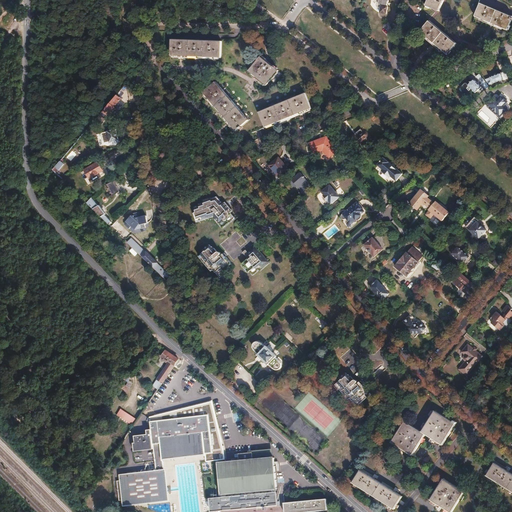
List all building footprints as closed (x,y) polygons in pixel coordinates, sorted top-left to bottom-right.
[(373,0),(376,3),(376,6),(381,9),(381,13),(387,14),(388,6),(387,6),(388,2),(389,2),(389,0),(373,0)] [(427,0),(425,6),(439,12),(444,0),(427,0)] [(511,16),(481,3),(475,16),(507,30),(511,19),(511,16)] [(430,21),(420,32),(447,55),(457,44),(430,21)] [(172,40),(171,56),(221,58),(222,41),(172,40)] [(261,57),(248,71),(266,86),(278,71),(261,57)] [(506,72),(486,79),(490,85),(504,79),(505,80),(509,79),(506,72)] [(480,74),(477,77),(487,89),(490,87),(480,74)] [(461,87),(461,88),(463,90),(463,92),(465,94),(468,94),(472,90),(475,93),(481,87),(474,79),(468,85),(466,84),(465,83),(461,87)] [(216,82),(203,93),(235,131),(248,120),(216,82)] [(485,104),(501,118),(510,108),(508,106),(511,102),(502,92),(499,96),(496,93),(485,104)] [(305,93),(259,112),(265,128),(311,109),(305,93)] [(120,99),(116,95),(102,112),(106,116),(110,113),(114,109),(113,107),(120,99)] [(99,115),(94,121),(99,125),(103,118),(99,115)] [(107,132),(101,134),(104,144),(110,142),(111,143),(112,144),(114,144),(115,144),(117,143),(118,142),(118,140),(116,129),(107,132)] [(355,134),(350,138),(359,149),(370,141),(366,137),(367,136),(368,135),(367,134),(367,133),(366,132),(365,132),(364,132),(363,132),(362,133),(357,137),(355,134)] [(326,137),(318,144),(329,157),(337,150),(326,137)] [(383,157),(377,165),(382,169),(381,170),(390,178),(391,176),(396,181),(402,173),(397,169),(396,170),(388,163),(389,162),(383,157)] [(278,158),(269,166),(279,177),(288,169),(278,158)] [(53,169),(52,170),(55,172),(63,163),(60,161),(53,169)] [(98,162),(84,170),(91,180),(100,174),(99,172),(103,170),(98,162)] [(300,173),(291,180),(300,190),(309,183),(300,173)] [(114,180),(107,185),(114,195),(121,190),(114,180)] [(309,183),(300,190),(304,194),(312,187),(309,183)] [(330,185),(321,192),(324,195),(323,196),(327,201),(328,200),(331,204),(333,202),(332,201),(338,196),(330,185)] [(421,189),(409,203),(417,209),(423,202),(430,207),(429,209),(429,210),(427,213),(427,215),(429,216),(431,216),(434,213),(442,220),(449,212),(436,201),(434,203),(427,197),(429,195),(421,189)] [(92,197),(87,203),(109,224),(112,222),(107,212),(108,211),(100,204),(99,205),(92,197)] [(197,212),(196,212),(198,219),(203,218),(203,219),(209,217),(210,219),(215,218),(222,226),(227,222),(228,224),(234,219),(223,206),(224,204),(222,201),(220,202),(218,199),(212,201),(212,200),(204,202),(205,204),(200,206),(201,207),(196,209),(197,212)] [(344,212),(341,215),(341,217),(343,218),(345,219),(346,218),(351,224),(356,220),(359,220),(361,218),(361,216),(360,214),(364,211),(356,202),(348,209),(347,212),(344,212)] [(139,224),(146,223),(144,211),(134,213),(130,215),(124,222),(125,225),(129,228),(131,227),(135,230),(139,224)] [(469,218),(464,224),(479,237),(487,229),(478,221),(480,219),(474,215),(470,219),(469,218)] [(372,237),(364,244),(367,247),(366,250),(369,253),(371,253),(374,256),(382,249),(372,237)] [(131,238),(127,242),(163,277),(167,273),(157,263),(157,262),(146,251),(145,251),(131,238)] [(206,251),(202,255),(206,260),(206,259),(208,261),(206,263),(213,271),(214,271),(219,276),(221,274),(222,276),(230,269),(228,267),(231,264),(224,255),(220,258),(220,257),(221,256),(222,255),(222,253),(221,252),(220,252),(219,252),(215,248),(213,249),(210,245),(205,249),(206,251)] [(406,252),(394,266),(406,275),(418,262),(417,261),(422,255),(411,246),(407,252),(406,252)] [(458,247),(451,254),(463,264),(469,257),(458,247)] [(249,259),(242,265),(250,274),(252,272),(254,275),(260,270),(261,271),(269,264),(264,258),(265,257),(260,250),(258,251),(256,248),(253,251),(249,254),(253,258),(250,260),(249,259)] [(251,248),(244,254),(249,259),(250,260),(253,258),(249,254),(253,251),(251,248)] [(461,274),(458,278),(470,288),(473,284),(461,274)] [(371,285),(370,286),(373,290),(378,296),(378,295),(382,299),(384,297),(385,297),(386,296),(387,295),(389,293),(378,279),(371,285)] [(454,280),(452,282),(465,293),(469,289),(458,280),(457,282),(454,280)] [(494,319),(491,323),(500,330),(505,324),(503,322),(508,316),(511,318),(511,309),(511,306),(508,304),(503,310),(506,312),(503,316),(496,311),(492,317),(494,319)] [(407,317),(402,324),(406,327),(405,329),(411,333),(413,333),(418,337),(419,333),(421,333),(426,327),(418,321),(418,322),(412,322),(410,321),(411,320),(407,317)] [(253,344),(253,346),(253,347),(254,348),(254,349),(259,353),(258,354),(268,364),(269,363),(273,367),(274,367),(275,368),(277,368),(278,368),(279,368),(280,367),(281,365),(281,364),(281,362),(280,361),(280,360),(276,356),(277,355),(266,345),(265,346),(260,342),(259,341),(257,341),(256,341),(254,342),(253,343),(253,344)] [(468,358),(459,370),(466,376),(482,356),(468,344),(461,352),(468,358)] [(180,364),(165,356),(162,362),(166,365),(153,387),(159,391),(180,364)] [(342,378),(337,382),(342,386),(344,387),(342,389),(349,398),(350,397),(355,402),(357,401),(358,402),(366,395),(364,393),(367,390),(360,381),(356,384),(355,383),(356,382),(357,382),(357,381),(358,380),(357,380),(357,379),(356,378),(355,378),(354,378),(350,375),(349,375),(345,371),(340,376),(342,378)] [(157,446),(165,445),(167,460),(205,455),(206,462),(224,459),(212,402),(153,416),(155,433),(157,446)] [(120,408),(116,415),(132,424),(136,418),(120,408)] [(405,421),(391,442),(412,455),(426,434),(443,444),(456,423),(435,410),(421,431),(405,421)] [(152,435),(139,437),(140,446),(137,446),(138,454),(157,452),(157,446),(155,433),(152,433),(152,435)] [(160,471),(120,476),(121,481),(118,481),(121,501),(124,501),(125,508),(172,502),(167,460),(165,445),(157,446),(157,452),(160,471)] [(239,461),(218,463),(221,500),(211,501),(212,511),(229,511),(279,507),(274,457),(269,458),(268,450),(252,452),(252,453),(238,454),(239,461)] [(511,473),(495,463),(487,475),(511,490),(511,473)] [(329,469),(327,471),(334,477),(336,475),(329,469)] [(360,469),(352,482),(394,509),(403,496),(360,469)] [(443,479),(430,500),(448,511),(452,511),(465,492),(443,479)] [(295,503),(284,504),(285,511),(309,511),(328,510),(327,499),(316,500),(313,500),(313,501),(299,502),(295,502),(295,503)]
